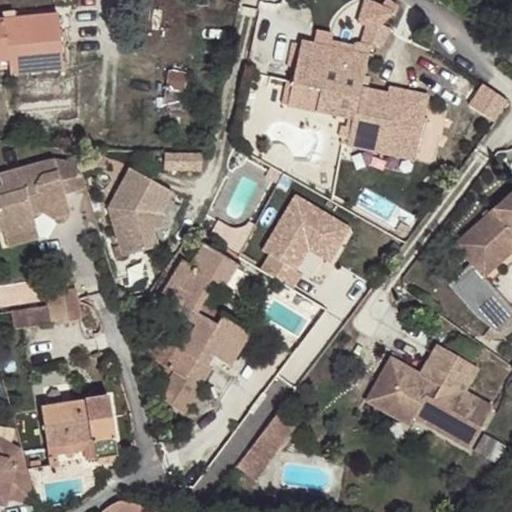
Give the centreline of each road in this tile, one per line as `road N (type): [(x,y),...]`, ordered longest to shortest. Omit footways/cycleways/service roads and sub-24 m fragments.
road 1 (unknown): [(143,462),(199,466),(223,452),(334,301),(388,247)]
road 2 (residential): [(111,294),(147,434),(143,462),(65,511)]
